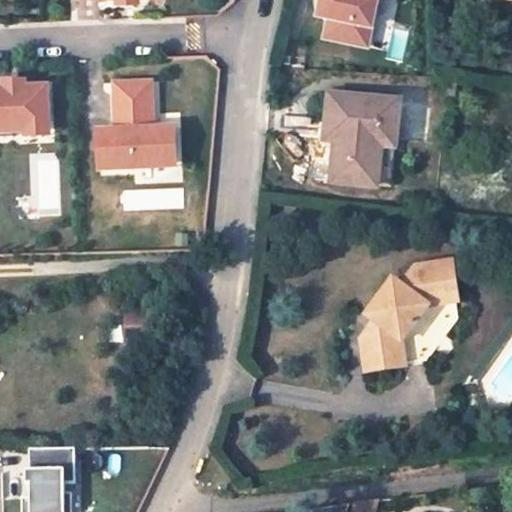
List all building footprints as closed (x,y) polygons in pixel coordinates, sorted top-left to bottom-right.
[(328,0),(321,41),(380,52),(388,0),(328,0)] [(331,81),(329,105),(339,107),(337,125),(334,166),(380,169),(383,108),(398,109),(399,86),(331,81)] [(7,90),(0,90),(0,139),(16,138),(15,129),(30,129),(53,128),(52,88),(28,89),(7,90)] [(154,88),(117,89),(118,129),(107,129),(108,168),(168,166),(168,146),(156,146),(155,127),(154,88)] [(328,124),(337,125),(339,107),(329,105),(328,124)] [(383,108),(380,169),(395,170),(398,109),(383,108)] [(173,127),(155,127),(156,146),(168,146),(168,166),(175,166),(173,127)] [(30,129),(30,138),(54,138),(53,128),(30,129)] [(108,168),(107,129),(96,130),(98,169),(108,168)] [(397,276),(368,311),(379,321),(370,332),(364,327),(357,334),(357,338),(357,339),(358,346),(359,363),(361,363),(361,367),(379,365),(379,368),(381,367),(382,369),(402,366),(398,341),(428,306),(459,304),(457,265),(418,267),(404,283),(397,276)] [(361,368),(362,372),(382,369),(381,367),(379,368),(379,365),(361,367),(361,363),(359,363),(359,368),(361,368)] [(30,498),(22,498),(22,511),(72,511),(73,494),(65,494),(65,484),(76,484),(76,450),(29,450),(30,471),(26,471),(26,484),(30,484),(30,498)]
